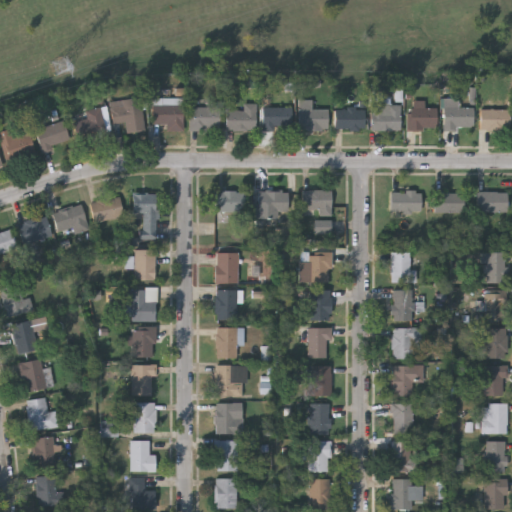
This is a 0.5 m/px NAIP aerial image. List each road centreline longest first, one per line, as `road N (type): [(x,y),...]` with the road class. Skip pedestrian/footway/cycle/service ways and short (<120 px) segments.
road 1 (residential): [(511,162),(186,161),(106,170),(0,203)]
road 2 (residential): [(186,161),(187,511)]
road 3 (residential): [(362,162),(362,511)]
